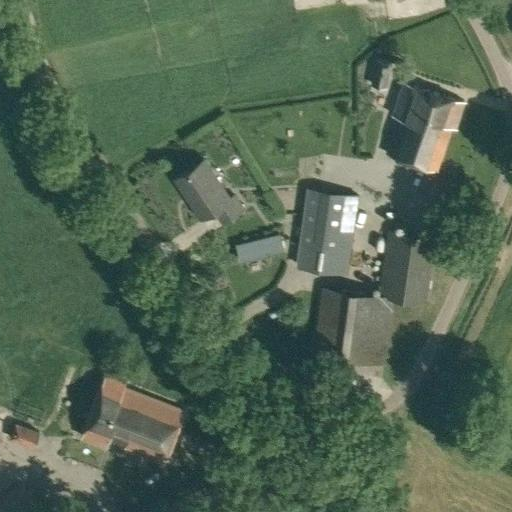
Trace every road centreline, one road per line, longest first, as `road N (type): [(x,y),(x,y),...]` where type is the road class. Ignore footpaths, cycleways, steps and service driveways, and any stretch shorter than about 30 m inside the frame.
road 1 (unclassified): [(292,461),(153,259),(50,90),(18,0)]
road 2 (unclassified): [(292,461),(391,409),(415,387),(511,177)]
